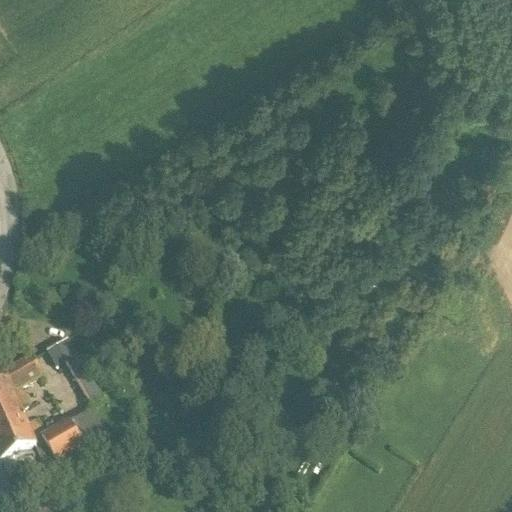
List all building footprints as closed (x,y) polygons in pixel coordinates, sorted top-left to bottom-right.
[(72,374),(82,369),(65,343),(45,355),(54,371),(67,365),(72,374)] [(32,362),(9,375),(18,392),(41,380),(32,362)] [(101,401),(82,369),(72,374),(91,407),(101,401)] [(9,375),(0,380),(0,417),(6,433),(24,425),(14,402),(21,399),(18,392),(9,375)] [(112,421),(101,401),(91,407),(93,412),(82,419),(97,444),(118,432),(112,421)] [(129,410),(112,421),(118,432),(135,421),(129,410)] [(24,425),(6,433),(0,417),(0,466),(1,470),(26,458),(36,454),(26,428),(24,425)] [(97,444),(82,419),(71,425),(85,451),(97,444)] [(35,423),(26,428),(36,454),(37,455),(47,450),(42,441),(43,441),(35,423)] [(85,451),(71,425),(43,441),(42,441),(47,450),(57,467),(85,451)] [(57,467),(47,450),(37,455),(51,487),(105,457),(97,444),(85,451),(57,467)] [(26,458),(1,470),(8,483),(32,472),(26,458)] [(0,501),(12,495),(8,483),(1,470),(0,470),(0,501)]
